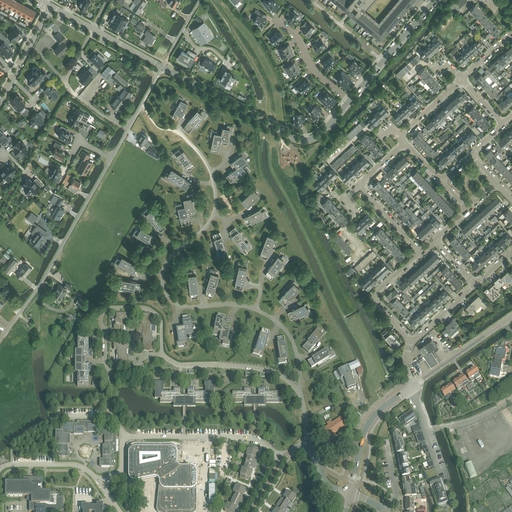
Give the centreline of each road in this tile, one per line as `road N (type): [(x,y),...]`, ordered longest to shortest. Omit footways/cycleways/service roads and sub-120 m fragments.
road 1 (residential): [(298,390),(292,340),(267,315),(229,303),(185,307),(166,295),(164,264),(213,215),(209,169),(180,132),(185,117)]
road 2 (residential): [(162,67),(300,140),(322,133),(350,100)]
road 3 (residential): [(0,342),(32,302),(111,158)]
road 4 (residential): [(159,354),(158,316),(144,306),(112,307),(100,319),(106,367),(125,375),(138,364)]
road 5 (residential): [(159,354),(178,364),(271,371),(298,390)]
road 6 (residential): [(128,128),(64,83),(92,29)]
road 7 (residential): [(350,100),(434,0)]
road 8 (residential): [(411,387),(364,430),(349,493)]
road 9 (residential): [(411,387),(511,316)]
road 10 (residential): [(410,340),(374,302),(419,252)]
